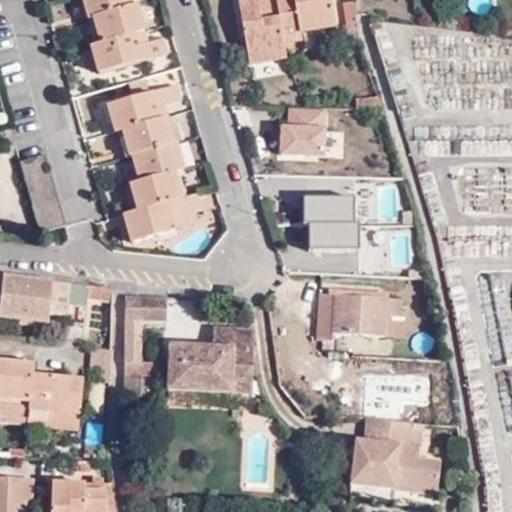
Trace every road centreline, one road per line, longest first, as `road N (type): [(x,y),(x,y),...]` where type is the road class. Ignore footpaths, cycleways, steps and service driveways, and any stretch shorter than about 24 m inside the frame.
road 1 (residential): [(181,0),(244,249),(206,274),(0,252)]
road 2 (unknown): [(86,265),(41,80)]
